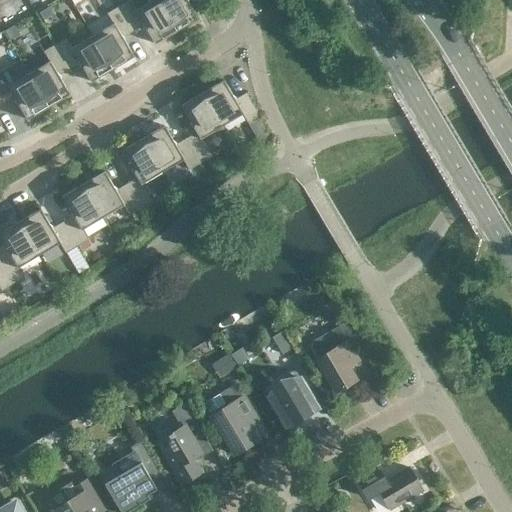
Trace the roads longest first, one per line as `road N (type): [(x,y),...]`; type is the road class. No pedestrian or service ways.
road 1 (secondary): [(358,0),(511,261)]
road 2 (residential): [(227,511),(432,389)]
road 3 (residential): [(96,125),(245,27),(240,0)]
road 4 (secondary): [(511,149),(422,0)]
road 5 (residential): [(504,511),(432,389)]
road 6 (residential): [(0,201),(96,125)]
